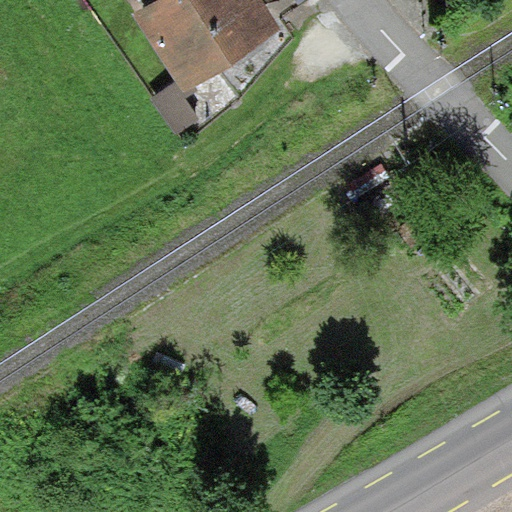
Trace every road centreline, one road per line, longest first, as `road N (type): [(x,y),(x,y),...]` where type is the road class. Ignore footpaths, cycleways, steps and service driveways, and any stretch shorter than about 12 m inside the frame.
road 1 (residential): [(356,0),(393,49),(511,162)]
road 2 (primary): [(392,511),(511,439)]
